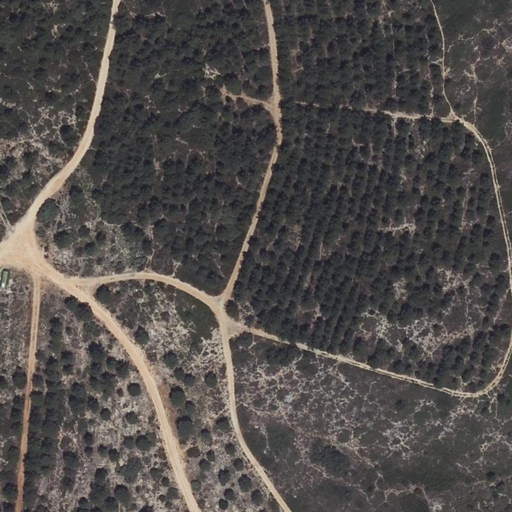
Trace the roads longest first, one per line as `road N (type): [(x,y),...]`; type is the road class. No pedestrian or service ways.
road 1 (track): [(274,100),(443,119),(484,137),(511,278)]
road 2 (track): [(511,341),(497,383),(471,396),(250,329),(218,306)]
road 3 (track): [(218,306),(269,179),(278,126),(264,0)]
road 4 (track): [(114,0),(88,143),(12,233)]
road 5 (track): [(71,283),(142,371),(196,511)]
road 6 (track): [(37,259),(17,511)]
road 7 (track): [(218,306),(166,277),(71,283),(53,276),(12,233)]
road 8 (track): [(286,511),(238,436),(218,306)]
